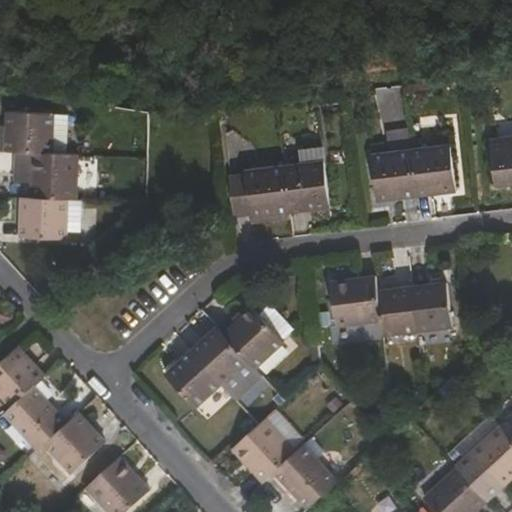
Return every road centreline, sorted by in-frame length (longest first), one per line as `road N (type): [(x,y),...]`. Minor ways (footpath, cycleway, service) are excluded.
road 1 (residential): [(93,384),(228,274),(371,236),(511,235)]
road 2 (residential): [(93,384),(215,511)]
road 3 (residential): [(0,286),(93,384)]
